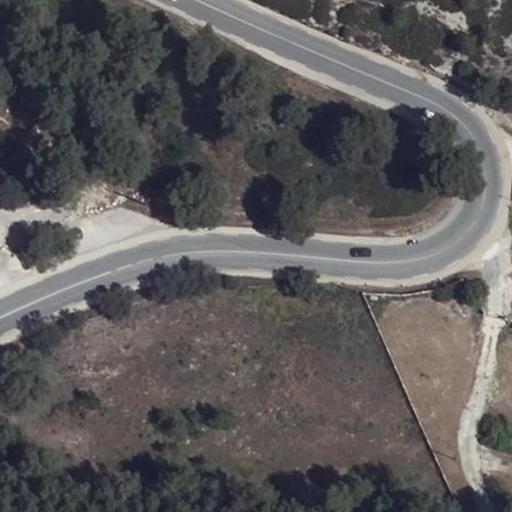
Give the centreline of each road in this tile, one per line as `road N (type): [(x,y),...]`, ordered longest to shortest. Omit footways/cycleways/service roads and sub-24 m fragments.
road 1 (secondary): [(0,319),(69,289),(206,252),(366,263),(443,252),(489,225),(495,157),(447,112),(198,0)]
road 2 (unknown): [(487,275),(472,471),(491,511)]
